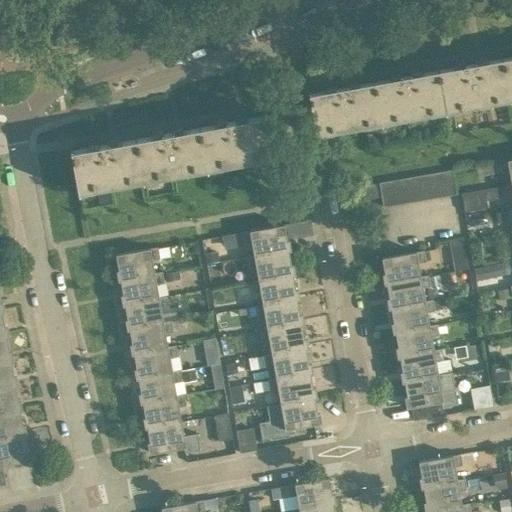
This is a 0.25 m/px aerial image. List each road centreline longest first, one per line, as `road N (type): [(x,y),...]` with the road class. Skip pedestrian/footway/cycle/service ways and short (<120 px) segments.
road 1 (residential): [(24,123),(20,153),(91,498)]
road 2 (residential): [(295,0),(51,89),(24,123)]
road 3 (residential): [(372,448),(91,498)]
road 4 (residential): [(372,448),(335,242)]
road 5 (residential): [(511,425),(372,448)]
road 6 (residential): [(335,242),(457,225)]
